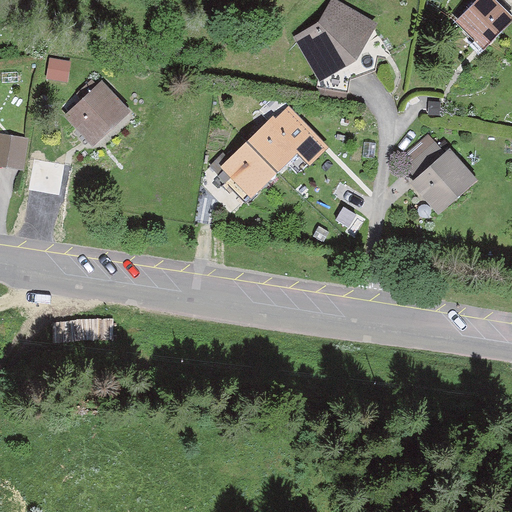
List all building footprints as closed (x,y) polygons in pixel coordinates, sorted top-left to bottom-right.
[(295,37),(321,81),(357,60),(376,24),(335,0),(332,0),(320,23),(295,37)] [(479,0),(457,22),(484,49),(511,21),(511,17),(494,0),(479,0)] [(53,54),(50,77),(72,79),(75,57),(53,54)] [(64,114),(94,147),(133,112),(103,79),(64,114)] [(224,167),(252,196),(298,152),(309,164),(327,147),(290,109),(275,123),(272,120),(224,167)] [(0,134),(0,165),(24,168),(28,137),(0,134)] [(412,184),(438,214),(477,180),(451,150),(412,184)]
